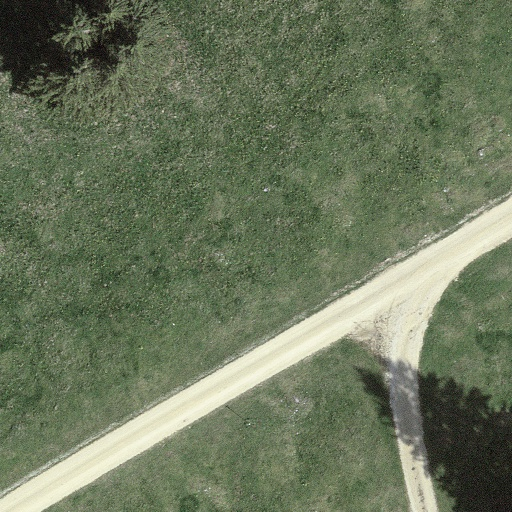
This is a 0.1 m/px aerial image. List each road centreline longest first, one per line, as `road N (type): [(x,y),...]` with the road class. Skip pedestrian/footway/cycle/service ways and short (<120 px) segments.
road 1 (track): [(7,511),(511,215)]
road 2 (track): [(412,274),(403,405),(426,511)]
